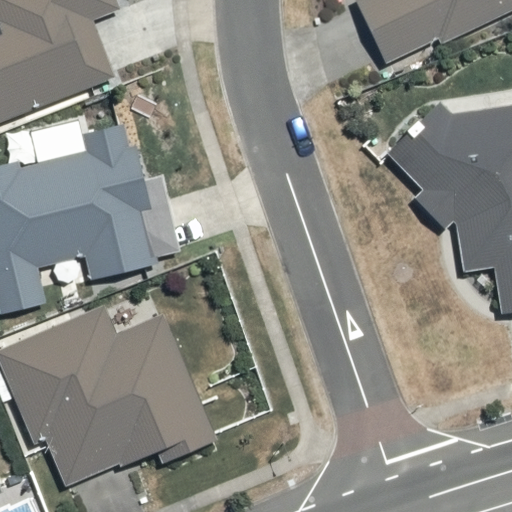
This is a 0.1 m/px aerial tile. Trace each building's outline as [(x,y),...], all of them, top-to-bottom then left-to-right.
[(0,0),(0,119),(119,80),(98,17),(124,8),(121,0),(0,0)] [(511,0),(367,0),(366,1),(396,64),(511,7),(511,0)] [(511,316),(511,111),(459,122),(446,109),(395,157),(428,191),(422,198),(450,233),(465,226),(474,280),(502,275),(509,317),(511,316)] [(0,171),(0,276),(7,312),(42,305),(35,265),(95,254),(100,281),(164,269),(152,208),(164,206),(155,161),(139,164),(131,125),(95,132),(100,160),(23,175),(22,167),(0,171)] [(119,308),(3,353),(38,445),(54,439),(74,489),(194,442),(199,455),(223,446),(173,319),(129,336),(119,308)] [(0,503),(18,497),(0,452),(0,503)]
